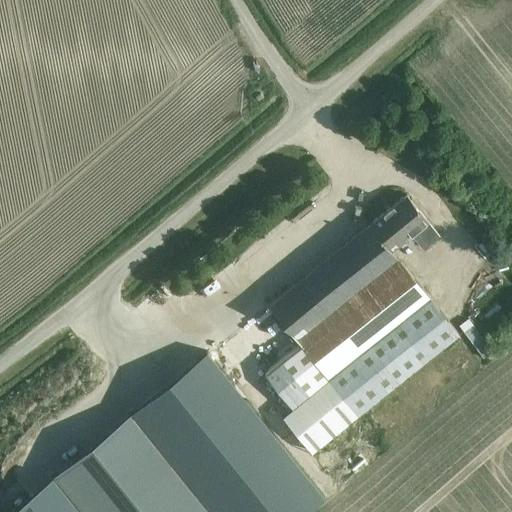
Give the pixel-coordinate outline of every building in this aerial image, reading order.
[(406,195),(369,226),(390,252),(411,235),(421,248),(438,235),(406,195)] [(390,252),(369,226),(270,305),(303,347),(265,377),(291,409),(328,379),(357,415),(457,336),(390,252)] [(211,511),(299,511),(322,494),(209,353),(132,414),(211,511)] [(208,511),(131,416),(56,476),(84,511),(208,511)] [(80,511),(53,478),(11,511),(80,511)]
